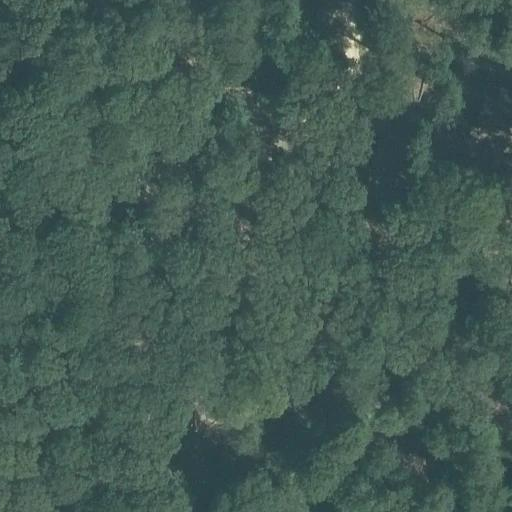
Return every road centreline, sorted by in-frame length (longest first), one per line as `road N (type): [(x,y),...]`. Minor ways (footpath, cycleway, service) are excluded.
road 1 (track): [(355,28),(292,235),(247,316),(159,417),(110,454),(0,508)]
road 2 (track): [(511,61),(355,28)]
